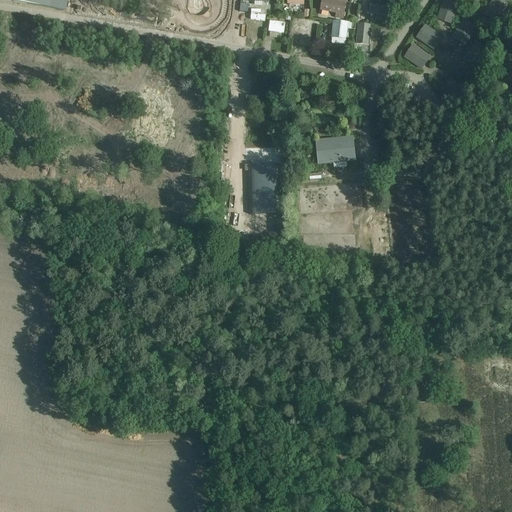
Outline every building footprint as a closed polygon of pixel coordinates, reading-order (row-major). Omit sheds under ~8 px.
[(0,0),(66,10),(68,1),(67,0),(0,0)] [(176,0),(175,21),(187,22),(188,0),(176,0)] [(326,0),(322,0),(321,11),(336,14),(335,19),(344,21),(347,2),(339,1),(339,2),(326,0)] [(445,0),(443,0),(436,20),(452,26),(459,4),(445,0)] [(497,23),(508,5),(500,0),(491,0),(483,15),(497,23)] [(239,4),(239,13),(247,13),(247,4),(239,4)] [(369,15),(385,17),(386,6),(370,5),(370,9),(366,8),(366,13),(369,13),(369,15)] [(205,23),(206,14),(197,12),(195,22),(205,23)] [(244,29),(260,32),(261,21),(264,22),(265,16),(251,14),(250,19),(245,18),(244,29)] [(211,15),(210,24),(219,26),(221,16),(211,15)] [(464,19),(451,37),(465,47),(477,28),(464,19)] [(285,24),(270,22),(268,32),(284,34),(285,24)] [(333,22),(331,38),(347,40),(348,30),(351,30),(352,24),(333,22)] [(308,38),(310,26),(293,24),(292,35),(308,38)] [(358,24),(356,45),(356,47),(355,47),(355,49),(362,50),(362,45),(369,46),(371,25),(358,24)] [(416,38),(434,51),(443,38),(425,25),(416,38)] [(511,35),(510,35),(502,50),(510,54),(511,49),(511,35)] [(475,41),(463,59),(476,68),(489,50),(475,41)] [(404,58),(422,70),(431,57),(413,45),(404,58)] [(340,51),(341,60),(350,60),(350,51),(340,51)] [(511,65),(503,65),(502,82),(511,82),(511,65)] [(468,90),(450,78),(441,91),(459,103),(468,90)] [(320,163),(333,162),(334,169),(347,168),(346,160),(355,160),(353,139),(318,142),(320,163)] [(419,164),(381,167),(382,176),(420,173),(419,164)] [(369,225),(373,264),(392,262),(388,223),(387,211),(367,213),(368,225),(369,225)]
